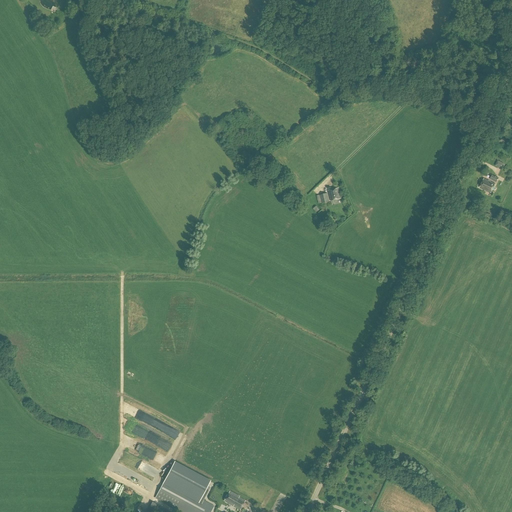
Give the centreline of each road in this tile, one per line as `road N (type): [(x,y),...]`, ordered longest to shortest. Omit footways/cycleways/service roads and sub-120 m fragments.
road 1 (unclassified): [(307,511),(511,65)]
road 2 (track): [(409,97),(387,89),(329,93),(244,42),(117,0)]
road 3 (track): [(315,192),(409,97)]
